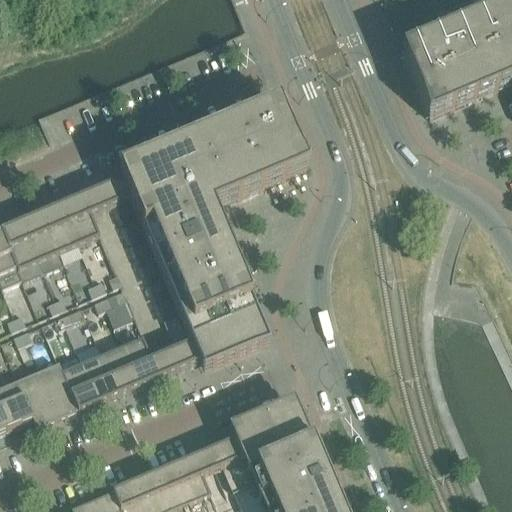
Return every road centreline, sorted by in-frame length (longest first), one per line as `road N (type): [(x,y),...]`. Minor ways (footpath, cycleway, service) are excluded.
road 1 (residential): [(0,497),(336,357)]
road 2 (residential): [(297,59),(0,184)]
road 3 (tertiary): [(297,59),(339,158),(344,191),(323,250),(319,304),(336,357)]
road 4 (tertiary): [(511,261),(492,225),(400,152),(351,36)]
road 5 (tertiary): [(336,357),(400,511)]
